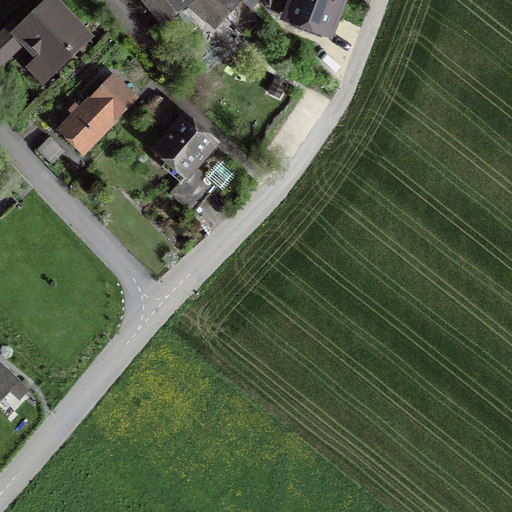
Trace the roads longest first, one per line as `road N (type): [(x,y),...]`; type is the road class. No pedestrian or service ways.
road 1 (residential): [(376,0),(329,112),(280,187),(161,309)]
road 2 (track): [(385,511),(149,322)]
road 3 (residential): [(161,309),(0,500)]
road 4 (residential): [(0,140),(161,309)]
